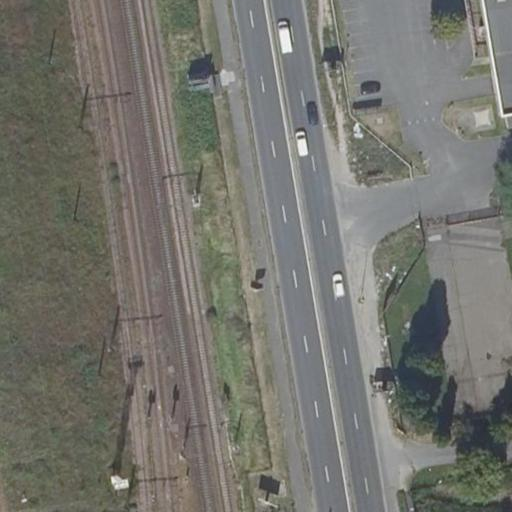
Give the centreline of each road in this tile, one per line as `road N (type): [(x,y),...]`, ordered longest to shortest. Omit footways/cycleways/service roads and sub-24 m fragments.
road 1 (primary): [(242,0),(324,511)]
road 2 (primary): [(369,511),(293,0)]
